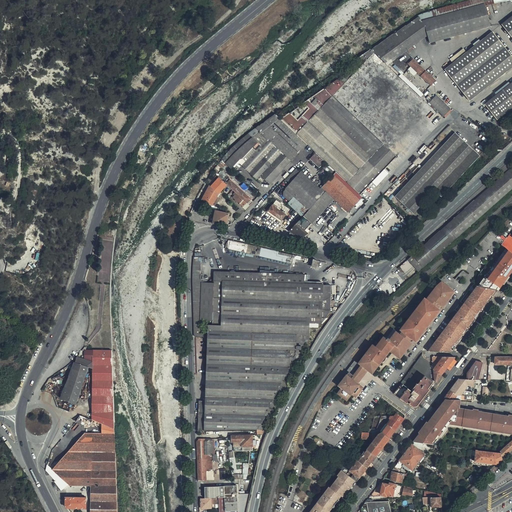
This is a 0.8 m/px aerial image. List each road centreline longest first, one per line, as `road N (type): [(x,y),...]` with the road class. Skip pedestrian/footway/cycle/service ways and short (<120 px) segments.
road 1 (primary): [(240,21),(179,77),(127,148),(61,327),(20,410)]
road 2 (residential): [(194,511),(194,240),(224,232),(356,265)]
road 3 (primary): [(253,511),(281,415),(356,297)]
road 4 (primary): [(387,267),(511,151)]
road 5 (tertiary): [(511,295),(419,418)]
